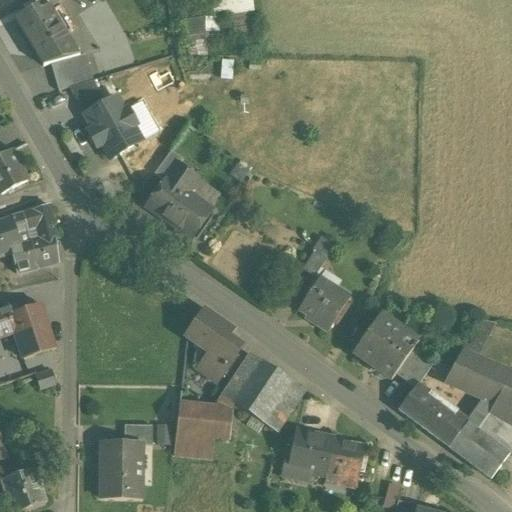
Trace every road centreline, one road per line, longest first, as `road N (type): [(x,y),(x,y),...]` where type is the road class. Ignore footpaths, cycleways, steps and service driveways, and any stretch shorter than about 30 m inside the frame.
road 1 (tertiary): [(75,201),(205,290),(486,511)]
road 2 (residential): [(75,201),(68,511)]
road 3 (tertiary): [(0,69),(75,201)]
